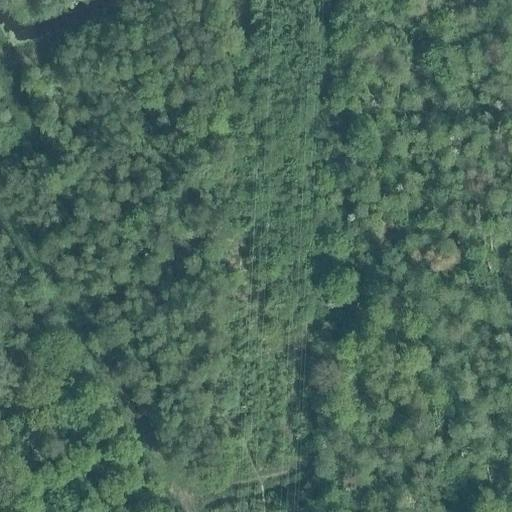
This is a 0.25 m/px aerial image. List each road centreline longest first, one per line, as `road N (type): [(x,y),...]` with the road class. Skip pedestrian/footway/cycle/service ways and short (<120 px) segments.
road 1 (track): [(187,511),(0,207)]
road 2 (track): [(179,499),(334,463),(511,403)]
road 3 (track): [(143,0),(59,51),(0,59)]
road 4 (track): [(0,168),(28,141),(0,59)]
